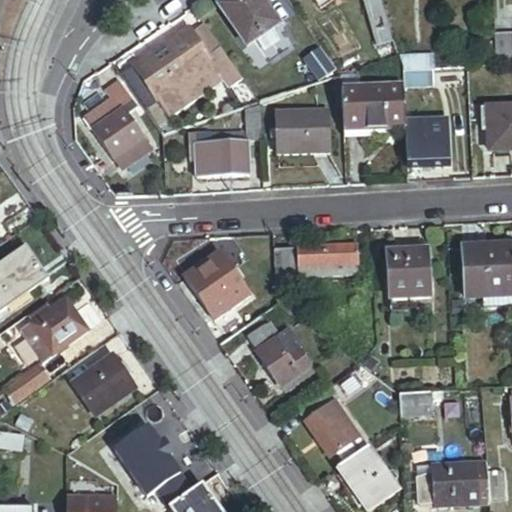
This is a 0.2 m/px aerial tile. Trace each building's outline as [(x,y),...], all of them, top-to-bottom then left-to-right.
[(256,0),(234,0),(219,10),(245,49),(276,28),(256,0)] [(392,42),(378,0),(371,0),(362,3),(375,47),(392,42)] [(495,69),(511,68),(511,37),(494,38),(495,69)] [(193,39),(178,49),(196,75),(211,64),(193,39)] [(196,75),(178,49),(173,41),(164,48),(188,83),(197,77),(196,75)] [(188,83),(164,48),(132,69),(157,105),(188,83)] [(429,58),(396,60),(401,75),(430,73),(429,58)] [(188,83),(157,105),(168,121),(223,82),(211,64),(196,75),(197,77),(188,83)] [(157,105),(132,69),(121,77),(146,112),(157,105)] [(401,75),(402,92),(431,91),(430,73),(401,75)] [(404,128),(402,92),(341,96),(343,137),(404,134),(404,128)] [(118,97),(83,122),(114,165),(118,163),(127,176),(150,160),(141,148),(145,144),(121,111),(126,108),(118,97)] [(489,155),(511,153),(511,106),(479,109),(481,135),(488,134),(489,155)] [(260,146),(259,113),(246,114),(247,147),(260,146)] [(326,120),(273,122),(275,163),(328,160),(326,120)] [(404,134),(407,172),(445,170),(443,126),(404,128),(404,134)] [(249,181),(247,147),(204,149),(205,169),(210,168),(211,183),(249,181)] [(511,247),(463,250),(465,298),(479,298),(480,310),(511,307),(511,247)] [(0,317),(49,282),(25,249),(0,267),(0,317)] [(297,253),(298,273),(358,270),(357,250),(297,253)] [(273,254),(274,274),(298,273),(297,253),(273,254)] [(425,255),(385,257),(387,305),(428,303),(425,255)] [(183,281),(213,324),(248,300),(222,262),(218,257),(183,281)] [(42,365),(53,358),(88,333),(66,302),(50,313),(46,307),(29,318),(34,325),(31,327),(21,334),(42,365)] [(268,327),(247,342),(256,355),(277,340),(268,327)] [(310,371),(298,354),(287,362),(275,344),(256,357),(280,392),(310,371)] [(113,359),(73,388),(95,418),(134,391),(113,359)] [(49,384),(37,368),(4,393),(15,408),(49,384)] [(340,403),(331,390),(298,414),(306,426),(305,427),(331,462),(360,441),(335,406),(340,403)] [(429,417),(428,396),(398,398),(399,418),(429,417)] [(23,441),(0,437),(0,453),(20,456),(23,441)] [(91,450),(91,460),(100,461),(100,451),(91,450)] [(374,511),(399,493),(368,450),(337,473),(365,511),(374,511)] [(136,483),(137,451),(100,451),(100,461),(91,460),(80,460),(80,482),(136,483)] [(429,482),(428,469),(413,470),(414,483),(429,482)] [(486,473),(487,502),(503,501),(501,472),(486,473)] [(415,507),(430,507),(429,482),(414,483),(415,507)] [(220,511),(202,487),(170,511),(220,511)]
